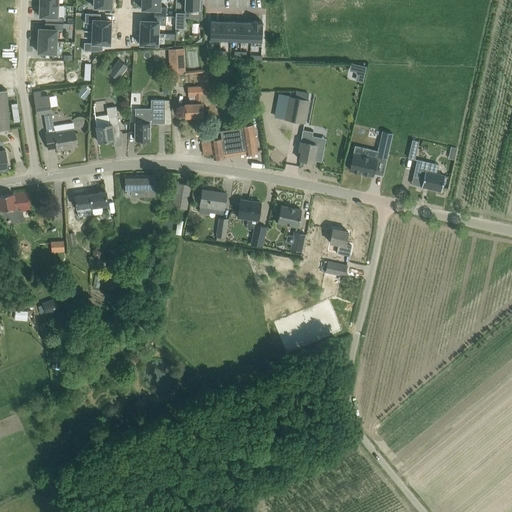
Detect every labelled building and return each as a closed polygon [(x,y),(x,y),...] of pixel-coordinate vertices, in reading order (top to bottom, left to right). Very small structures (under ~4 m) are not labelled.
[(112,0),(94,0),(94,8),(112,8),(112,0)] [(142,0),(142,9),(155,10),(154,16),(166,16),(167,7),(160,7),(160,0),(142,0)] [(185,0),(185,9),(202,10),(202,0),(185,0)] [(58,5),(40,5),(39,17),(45,17),(45,21),(57,21),(58,5)] [(185,13),(176,13),(176,29),(185,29),(185,13)] [(92,20),(92,32),(110,33),(110,21),(92,20)] [(141,21),(140,33),(159,34),(159,22),(141,21)] [(221,22),(210,21),(210,39),(220,40),(221,22)] [(262,22),(251,21),(251,23),(250,41),(250,46),(261,46),(262,22)] [(231,22),(221,22),(220,40),(231,40),(231,22)] [(241,22),(231,22),(231,40),(241,40),(241,22)] [(251,23),(241,22),(241,40),(250,41),(251,23)] [(39,29),(38,40),(56,41),(57,29),(63,30),(63,24),(45,23),(45,29),(39,29)] [(92,32),(92,44),(110,45),(110,33),(92,32)] [(140,33),(140,45),(158,46),(159,34),(140,33)] [(56,41),(38,40),(38,52),(56,53),(56,41)] [(184,48),(169,49),(170,72),(185,71),(184,48)] [(153,59),(162,59),(162,50),(152,50),(153,59)] [(119,60),(108,73),(117,80),(128,67),(119,60)] [(349,70),(358,72),(355,80),(363,82),(367,67),(351,62),(349,70)] [(59,65),(36,65),(37,79),(60,79),(59,65)] [(85,86),(77,94),(83,100),(90,92),(85,86)] [(185,104),(186,118),(203,117),(201,86),(188,87),(189,104),(185,104)] [(0,91),(0,131),(9,131),(6,91),(0,91)] [(40,91),(33,92),(36,114),(44,113),(47,133),(46,133),(48,149),(57,148),(57,149),(77,146),(73,125),(54,128),(49,95),(41,96),(40,91)] [(289,96),(285,120),(305,124),(309,100),(307,100),(294,97),(289,96)] [(151,109),(144,109),(144,123),(135,123),(135,140),(150,140),(150,123),(165,123),(164,100),(151,100),(151,109)] [(107,115),(95,116),(98,142),(114,140),(120,134),(116,106),(106,107),(107,115)] [(221,138),(202,141),(204,155),(213,153),(214,159),(225,157),(225,156),(246,153),(246,154),(257,153),(252,123),(242,125),(243,127),(220,130),(221,138)] [(302,130),(298,151),(301,151),(299,160),(313,162),(314,160),(321,162),(324,146),(311,144),(312,136),(313,132),(302,130)] [(383,132),(377,156),(386,158),(392,134),(383,132)] [(419,141),(412,140),(408,158),(414,159),(419,141)] [(0,171),(8,170),(5,148),(0,149),(0,171)] [(376,160),(353,155),(350,170),(372,175),(376,160)] [(429,162),(417,160),(413,176),(423,179),(421,187),(441,191),(445,176),(427,172),(429,162)] [(131,190),(131,197),(138,197),(155,197),(155,175),(125,176),(125,191),(131,190)] [(190,185),(177,183),(174,207),(186,209),(190,185)] [(208,207),(224,210),(226,193),(202,190),(199,212),(207,214),(208,207)] [(106,191),(90,194),(92,208),(107,206),(106,191)] [(20,209),(20,212),(31,210),(28,192),(0,195),(0,211),(0,212),(20,209)] [(92,208),(90,194),(75,196),(76,208),(77,208),(77,211),(92,208)] [(257,223),(258,220),(261,202),(240,199),(238,217),(248,219),(247,226),(254,227),(250,243),(263,246),(267,227),(257,225),(257,223)] [(277,222),(298,227),(301,210),(281,205),(277,222)] [(217,236),(225,237),(227,219),(219,218),(217,236)] [(345,244),(348,231),(333,228),(331,238),(330,242),(328,251),(337,253),(350,256),(352,245),(345,244)] [(74,232),(67,233),(69,246),(76,245),(74,232)] [(294,235),(292,243),(291,249),(301,252),(305,234),(294,232),(294,235)] [(50,241),(51,252),(64,251),(63,240),(50,241)] [(325,272),(345,276),(347,266),(328,261),(325,272)] [(116,271),(116,262),(107,262),(107,272),(116,271)] [(93,286),(99,288),(101,277),(95,275),(93,286)] [(138,279),(133,275),(125,287),(130,291),(138,279)] [(64,297),(43,303),(46,313),(67,306),(64,297)] [(28,320),(28,310),(16,310),(15,319),(28,320)]
